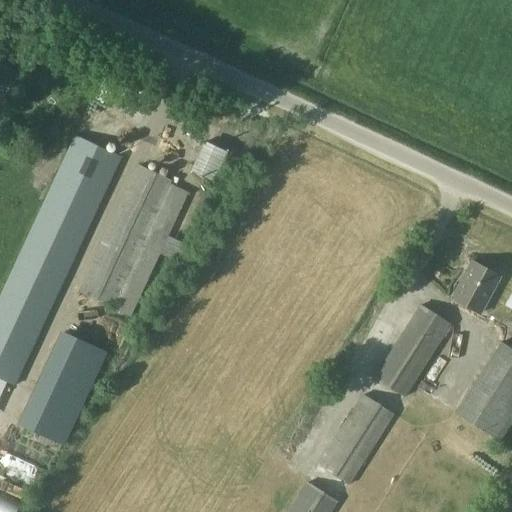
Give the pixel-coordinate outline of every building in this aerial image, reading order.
[(0,100),(16,66),(0,59),(0,100)] [(126,104),(140,110),(146,96),(132,90),(126,104)] [(0,378),(14,385),(119,156),(78,137),(0,301),(0,378)] [(173,258),(181,242),(168,236),(188,193),(170,185),(172,180),(138,164),(79,291),(131,316),(161,252),(169,256),(173,258)] [(481,312),(500,276),(472,261),(453,298),(481,312)] [(407,400),(443,320),(409,305),(373,384),(407,400)] [(106,351),(58,330),(16,424),(63,446),(106,351)] [(500,443),(511,422),(511,363),(474,427),(500,443)] [(344,488),(390,416),(358,395),(312,467),(344,488)] [(324,511),(330,501),(305,486),(289,511),(324,511)] [(425,499),(440,511),(443,511),(448,505),(431,492),(425,499)]
